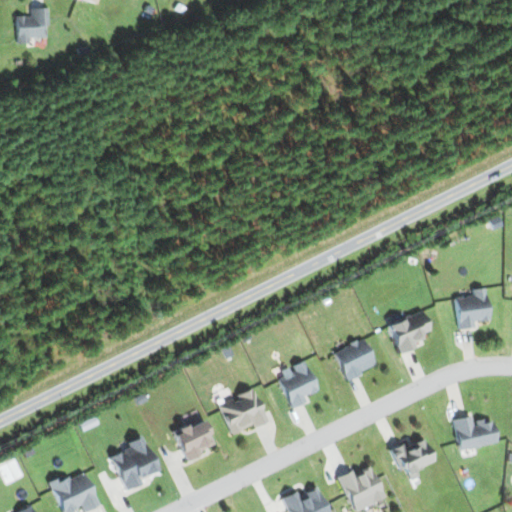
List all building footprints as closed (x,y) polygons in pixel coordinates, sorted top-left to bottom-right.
[(46,37),(45,6),(28,7),(28,15),(14,16),(15,43),(26,43),(26,38),(46,37)] [(472,328),(471,322),(486,320),(483,287),(471,288),(471,295),(453,297),(456,329),(472,328)] [(386,323),(396,353),(414,348),(411,339),(428,334),(421,312),(386,323)] [(343,379),(373,366),(361,338),(331,352),(343,379)] [(289,408),(304,402),(301,396),(315,390),(302,360),(289,366),(292,371),(275,378),(289,408)] [(265,421),(250,387),(234,394),(236,397),(216,406),(228,434),(250,425),(251,427),(265,421)] [(182,460),(212,447),(201,420),(193,423),(190,416),(195,414),(193,411),(184,415),(187,423),(170,430),(182,460)] [(457,450),(494,443),(490,419),(471,422),(470,415),(451,419),(457,450)] [(122,490),(139,483),(138,478),(154,472),(140,436),(124,442),(127,448),(108,456),(122,490)] [(407,480),(415,476),(412,469),(431,461),(421,437),(389,451),(397,470),(401,468),(407,480)] [(351,511),(382,498),(368,466),(352,473),(350,470),(336,475),(351,511)] [(59,511),(72,511),(80,509),(81,511),(96,506),(82,471),(58,481),(56,477),(46,481),(59,511)] [(294,491),(280,497),(286,511),(325,511),(314,487),(296,495),(294,491)]
